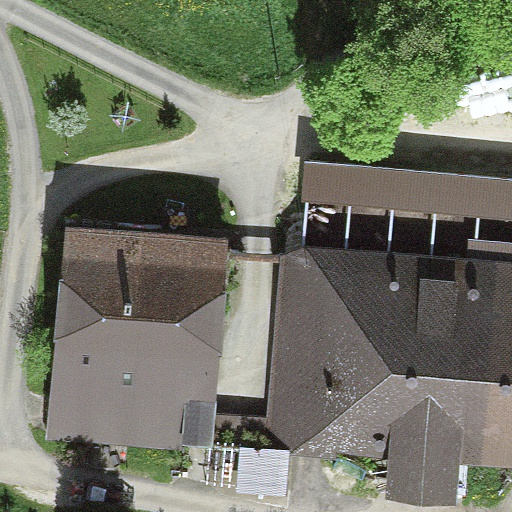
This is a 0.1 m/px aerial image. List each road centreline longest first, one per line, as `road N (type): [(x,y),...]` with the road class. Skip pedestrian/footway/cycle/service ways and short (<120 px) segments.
road 1 (track): [(250,141),(165,82),(0,2)]
road 2 (track): [(511,148),(250,141)]
road 3 (track): [(467,0),(315,82),(250,141)]
road 4 (track): [(0,473),(255,511)]
road 5 (track): [(29,217),(108,168),(250,141)]
road 6 (track): [(29,217),(0,435)]
road 7 (track): [(0,51),(23,132),(29,217)]
